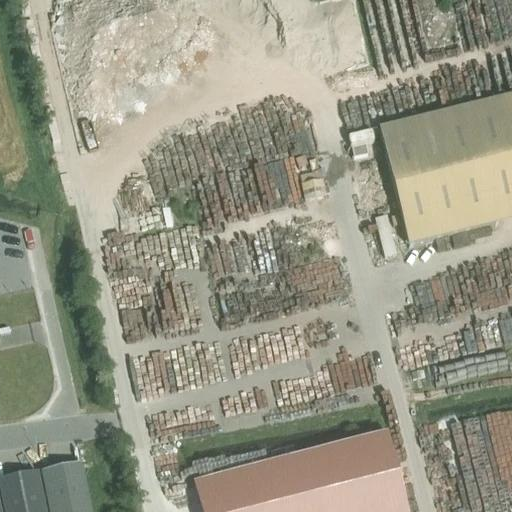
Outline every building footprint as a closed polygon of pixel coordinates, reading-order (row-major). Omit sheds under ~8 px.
[(511,99),(378,133),(408,251),(511,224),(511,99)] [(325,198),(320,174),(299,179),(305,203),(325,198)] [(192,487),(198,511),(406,511),(387,437),(192,487)] [(41,475),(48,511),(89,511),(80,467),(41,475)] [(0,483),(0,494),(3,511),(44,511),(37,476),(0,483)]
